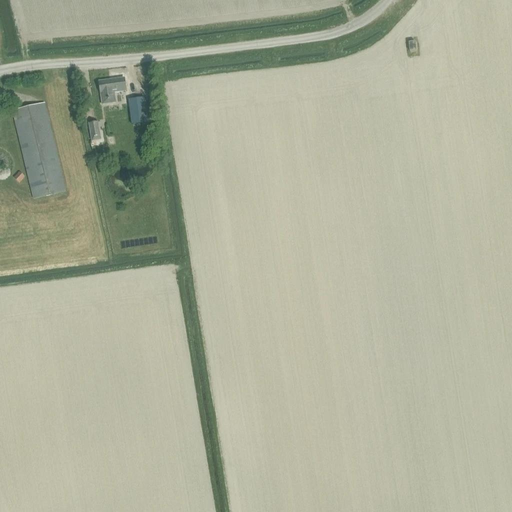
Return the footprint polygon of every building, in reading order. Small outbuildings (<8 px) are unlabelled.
[(99,83),(101,95),(102,106),(117,104),(115,93),(126,91),(124,79),(99,83)] [(128,86),(130,98),(138,97),(137,85),(128,86)] [(131,125),(148,123),(145,98),(128,100),(131,125)] [(34,199),(65,192),(61,176),(44,104),(13,112),(28,176),(34,199)] [(88,124),(91,142),(101,141),(98,122),(88,124)] [(19,173),(14,179),(19,184),(24,178),(19,173)]
